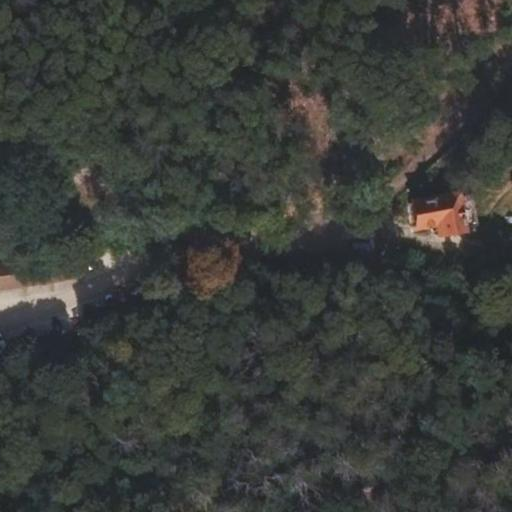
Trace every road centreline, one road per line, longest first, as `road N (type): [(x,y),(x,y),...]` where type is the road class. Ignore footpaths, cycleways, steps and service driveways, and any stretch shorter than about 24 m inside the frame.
road 1 (track): [(0,147),(103,181),(361,229)]
road 2 (residential): [(210,235),(190,258),(0,324)]
road 3 (residential): [(0,204),(210,235)]
road 4 (residential): [(210,235),(361,229)]
